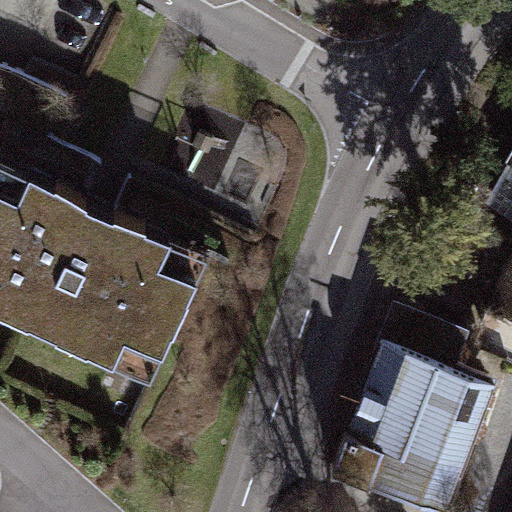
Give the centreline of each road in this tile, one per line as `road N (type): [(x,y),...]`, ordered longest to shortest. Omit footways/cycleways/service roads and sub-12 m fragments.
road 1 (secondary): [(387,132),(322,273),(243,511)]
road 2 (residential): [(387,132),(183,0)]
road 3 (secondary): [(474,0),(387,132)]
